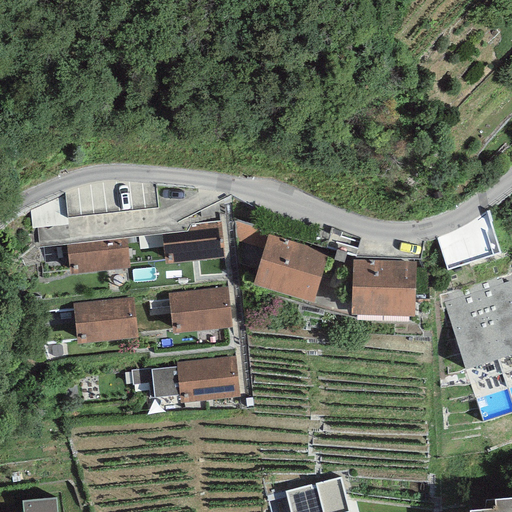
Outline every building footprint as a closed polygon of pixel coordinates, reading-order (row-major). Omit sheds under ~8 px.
[(224,255),(220,221),(190,224),(187,231),(162,234),(165,261),(224,255)] [(312,301),(328,251),(235,222),(235,240),(263,249),(252,282),(312,301)] [(126,236),(67,244),(70,272),(130,265),(126,236)] [(416,260),(352,258),(351,312),(414,314),(416,260)] [(511,288),(508,275),(442,296),(464,366),(511,351),(511,288)] [(227,286),(168,293),(172,331),(232,324),(227,286)] [(133,298),(73,303),(76,340),(136,335),(133,298)] [(149,395),(179,392),(180,400),(239,394),(235,356),(176,362),(176,366),(151,368),(152,383),(148,383),(149,395)] [(148,383),(152,383),(151,368),(131,370),(132,384),(148,383)] [(351,511),(343,475),(285,490),(287,499),(282,501),(285,511),(351,511)] [(495,504),(470,505),(470,511),(511,511),(511,493),(495,494),(495,504)] [(24,510),(0,511),(57,511),(56,495),(23,498),(24,510)]
